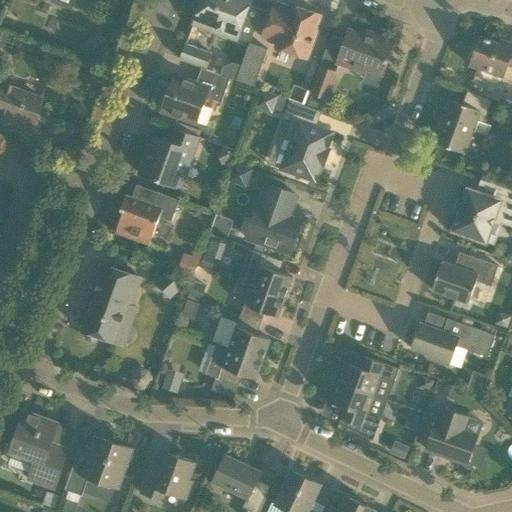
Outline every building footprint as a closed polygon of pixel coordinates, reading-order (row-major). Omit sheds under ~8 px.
[(202,0),(196,17),(217,25),(215,31),(237,39),(251,0),(202,0)] [(290,7),(275,2),(262,37),(277,43),(276,46),(308,58),(318,30),(316,29),(322,14),(303,8),(303,10),(296,8),(297,6),(291,4),(290,7)] [(374,39),(349,29),(337,62),(364,72),(365,67),(383,74),(395,41),(376,34),(374,39)] [(100,31),(80,45),(94,65),(114,51),(100,31)] [(0,32),(0,46),(4,48),(8,36),(0,32)] [(323,56),(335,61),(344,37),(332,32),(323,56)] [(507,46),(480,36),(470,65),(503,76),(508,63),(511,64),(511,42),(508,41),(507,46)] [(254,88),(268,49),(250,42),(236,81),(254,88)] [(205,68),(211,52),(186,43),(181,59),(202,67),(205,68)] [(327,98),(336,72),(321,66),(311,92),(327,98)] [(222,102),(231,78),(205,68),(202,67),(196,82),(182,77),(181,79),(174,83),(172,82),(168,91),(164,96),(162,101),(162,107),(161,110),(197,123),(207,97),(222,102)] [(30,127),(41,99),(0,82),(0,116),(4,117),(2,122),(3,123),(5,118),(30,127)] [(261,89),(255,106),(273,113),(274,108),(279,96),(279,95),(261,89)] [(484,122),(493,99),(468,90),(463,104),(450,99),(439,128),(437,128),(434,137),(436,138),(434,142),(464,153),(472,130),(488,136),(492,124),(484,122)] [(322,111),(290,100),(286,112),(281,126),(293,130),(280,168),(316,180),(333,132),(313,125),(318,111),(322,112),(322,111)] [(181,188),(199,136),(174,127),(169,141),(158,137),(153,150),(149,149),(140,173),(181,188)] [(246,185),(252,169),(236,164),(230,179),(246,185)] [(289,216),(297,195),(267,184),(260,206),(258,206),(253,221),(264,225),(258,242),(290,253),(291,249),(295,245),(297,240),(296,235),(301,220),(289,216)] [(511,190),(504,187),(500,200),(468,189),(453,230),(486,242),(494,220),(511,226),(511,190)] [(172,221),(180,199),(157,191),(152,204),(126,195),(121,209),(124,210),(116,232),(150,244),(160,217),(172,221)] [(226,239),(234,219),(219,213),(211,233),(226,239)] [(286,296),(293,276),(280,272),(284,261),(250,248),(239,280),(252,284),(286,296)] [(184,254),(179,269),(194,275),(200,260),(202,254),(194,251),(192,257),(184,254)] [(491,285),(499,265),(466,254),(461,267),(442,261),(432,289),(469,302),(477,280),(491,285)] [(204,255),(201,265),(211,269),(215,259),(204,255)] [(134,305),(143,277),(112,266),(106,282),(96,279),(90,296),(94,298),(82,330),(86,331),(85,335),(87,340),(92,342),(97,339),(98,335),(123,344),(123,343),(114,339),(127,302),(134,305)] [(171,298),(181,289),(167,274),(157,283),(171,298)] [(193,280),(188,296),(201,301),(207,284),(193,280)] [(278,316),(286,296),(252,284),(240,315),(261,323),(265,312),(278,316)] [(195,319),(200,302),(187,298),(182,315),(195,319)] [(497,316),(494,324),(507,328),(511,314),(506,312),(497,316)] [(263,359),(270,339),(257,334),(261,323),(240,315),(229,346),(229,347),(263,359)] [(495,335),(448,318),(443,331),(420,323),(411,348),(428,354),(427,357),(449,365),(456,345),(488,356),(495,335)] [(256,379),(263,359),(229,347),(229,346),(217,342),(206,373),(216,377),(212,389),(235,397),(243,374),(256,379)] [(399,368),(364,355),(360,367),(347,362),(339,382),(373,394),(380,375),(395,381),(399,368)] [(169,369),(163,389),(184,396),(189,381),(181,378),(183,374),(169,369)] [(474,372),(468,388),(484,394),(490,378),(474,372)] [(423,375),(418,387),(430,391),(434,380),(423,375)] [(441,381),(437,394),(457,401),(461,388),(441,381)] [(367,413),(373,394),(339,382),(332,402),(345,407),(341,418),(340,423),(373,439),(381,418),(367,413)] [(464,430),(469,417),(442,407),(437,421),(436,420),(426,449),(467,464),(478,435),(464,430)] [(54,424),(46,421),(47,419),(25,411),(10,451),(35,460),(29,478),(55,487),(68,448),(51,442),(58,423),(55,421),(54,424)] [(118,487),(132,449),(97,436),(86,464),(75,460),(65,488),(82,495),(89,476),(118,487)] [(395,440),(390,452),(405,458),(410,446),(395,440)] [(190,478),(196,461),(169,452),(164,465),(152,461),(141,493),(159,499),(162,490),(186,499),(193,479),(190,478)] [(249,466),(227,455),(227,454),(226,454),(212,483),(247,498),(243,506),(244,507),(254,511),(257,511),(270,485),(257,479),(262,471),(260,470),(260,471),(250,466),(250,465),(249,465),(249,466)] [(316,511),(309,508),(321,483),(292,470),(276,504),(271,501),(266,511),(316,511)] [(48,491),(43,504),(56,508),(61,495),(48,491)] [(373,511),(375,509),(346,495),(338,511),(373,511)] [(65,496),(61,510),(67,511),(75,511),(79,501),(65,496)]
